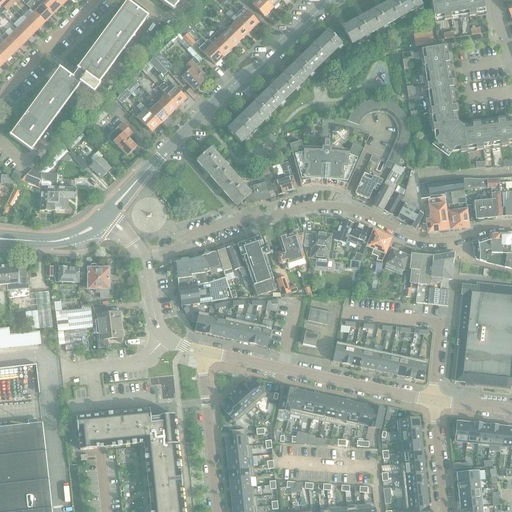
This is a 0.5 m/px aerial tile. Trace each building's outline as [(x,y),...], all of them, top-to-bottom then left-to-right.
[(53,0),(45,0),(41,5),(52,15),(60,7),(53,0)] [(170,8),(176,0),(157,0),(172,11),(173,10),(170,8)] [(273,9),(263,0),(256,0),(257,1),(252,6),(264,18),(273,9)] [(263,0),(273,9),(281,0),(263,0)] [(351,45),(422,6),(418,0),(393,0),(342,28),(351,45)] [(430,0),(434,20),(444,19),(444,21),(451,20),(451,18),(459,17),(456,0),(430,0)] [(485,13),(482,0),(456,0),(459,17),(468,15),(469,17),(476,16),(476,14),(485,13)] [(147,18),(147,17),(127,2),(126,3),(129,4),(79,72),(77,70),(72,78),(59,69),(61,71),(12,137),(10,136),(30,151),(31,151),(28,149),(77,83),(93,94),(100,85),(96,83),(145,16),(147,18)] [(30,10),(33,13),(44,24),(52,15),(41,5),(38,2),(30,10)] [(234,16),(238,20),(250,32),(258,23),(243,8),(234,16)] [(229,11),(226,14),(235,23),(229,28),(241,40),(250,32),(238,20),(234,16),(229,11)] [(33,13),(25,21),(36,32),(44,24),(33,13)] [(194,18),(190,22),(195,27),(199,23),(194,18)] [(21,25),(17,29),(27,40),(36,32),(25,21),(21,25)] [(229,28),(221,37),(232,49),(241,40),(229,28)] [(10,29),(5,34),(19,48),(27,40),(17,29),(13,33),(10,29)] [(240,144),(342,45),(328,31),(227,130),(240,144)] [(178,33),(174,36),(178,40),(194,58),(197,55),(190,47),(182,38),(178,33)] [(217,33),(208,41),(224,57),(232,49),(221,37),(217,33)] [(5,42),(1,46),(11,56),(19,48),(5,34),(1,39),(5,42)] [(190,47),(195,43),(187,34),(182,38),(190,47)] [(215,66),(224,57),(208,41),(199,50),(215,66)] [(0,61),(3,64),(11,56),(1,46),(0,46),(0,61)] [(422,67),(423,67),(448,63),(449,63),(448,55),(447,56),(446,46),(421,50),(422,60),(421,60),(422,67)] [(172,68),(158,52),(153,57),(167,72),(172,68)] [(153,67),(160,74),(163,77),(164,76),(167,72),(153,57),(149,62),(141,70),(145,74),(153,67)] [(184,79),(182,80),(186,83),(187,82),(195,91),(204,82),(201,78),(204,75),(195,67),(199,63),(194,58),(184,68),(189,73),(183,78),(184,79)] [(425,92),(427,92),(452,88),(453,88),(452,80),(451,81),(448,63),(423,67),(426,84),(424,85),(425,92)] [(163,93),(166,96),(177,108),(186,99),(164,76),(163,77),(160,74),(156,78),(162,83),(158,87),(163,93)] [(131,93),(139,85),(135,81),(126,89),(131,93)] [(159,96),(163,93),(158,87),(157,87),(154,90),(159,96)] [(429,117),(431,117),(455,113),(457,112),(456,105),(454,106),(452,88),(427,92),(429,109),(428,110),(429,117)] [(121,104),(131,95),(126,90),(116,99),(121,104)] [(153,108),(149,112),(160,124),(169,116),(157,104),(149,95),(145,99),(153,108)] [(166,96),(157,104),(169,116),(177,108),(166,96)] [(113,99),(102,109),(111,118),(121,108),(113,99)] [(378,100),(372,101),(366,102),(370,114),(374,112),(378,112),(379,100),(378,100)] [(379,112),(384,113),(386,115),(391,103),(385,101),(379,100),(378,112),(379,112)] [(364,117),(369,114),(370,114),(366,102),(365,102),(359,106),(354,110),(362,119),(364,117)] [(160,124),(149,112),(140,103),(135,108),(140,113),(136,117),(151,133),(160,124)] [(389,116),(392,119),(393,120),(402,112),(402,111),(397,107),(391,103),(386,115),(389,116)] [(358,125),(361,121),(362,119),(354,110),(350,115),(347,121),(358,125)] [(408,123),(405,117),(402,112),(393,120),(395,124),(396,128),(408,125),(408,123)] [(472,125),(462,126),(457,123),(455,113),(431,117),(432,125),(430,125),(431,132),(433,132),(434,141),(432,145),(448,157),(451,153),(459,152),(460,153),(467,152),(467,151),(475,150),(472,125)] [(500,146),(501,147),(507,146),(507,145),(511,144),(511,118),(503,120),(503,119),(496,120),(496,121),(500,146)] [(496,121),(479,124),(479,122),(472,123),(472,125),(475,150),(476,151),(483,150),(482,149),(500,146),(496,121)] [(132,133),(122,123),(117,128),(109,136),(109,140),(112,143),(114,142),(127,156),(136,147),(127,138),(132,133)] [(397,129),(397,134),(396,137),(408,140),(409,137),(409,130),(408,125),(396,128),(397,129)] [(80,132),(66,144),(71,149),(85,137),(80,132)] [(396,139),(393,145),(405,149),(407,143),(408,140),(396,137),(396,139)] [(339,188),(346,191),(363,150),(352,145),(349,153),(330,152),(330,148),(328,147),(329,138),(324,138),(324,147),(321,147),(321,151),(303,150),(301,142),(289,144),(301,188),(308,186),(315,185),(321,185),(322,174),(327,174),(325,185),(332,186),(339,188)] [(393,145),(390,153),(401,158),(405,149),(393,145)] [(63,148),(39,173),(41,174),(47,174),(68,153),(63,148)] [(210,148),(196,160),(201,166),(205,171),(206,172),(210,176),(214,181),(220,188),(223,191),(227,196),(232,202),(233,203),(236,207),(244,200),(251,194),(250,194),(246,189),(242,184),(237,179),(233,174),(228,169),(224,164),(219,158),(215,153),(210,148)] [(111,169),(100,158),(102,156),(98,151),(92,157),(92,160),(95,163),(90,167),(101,179),(111,169)] [(394,164),(398,166),(401,158),(390,153),(387,161),(394,164)] [(84,170),(89,166),(79,155),(74,159),(84,170)] [(370,161),(379,165),(382,159),(372,155),(370,161)] [(384,167),(392,170),(394,164),(387,161),(384,167)] [(274,182),(278,195),(286,193),(285,192),(296,189),(288,162),(280,164),(283,174),(278,176),(279,181),(274,182)] [(372,206),(382,211),(402,174),(405,170),(394,165),(392,170),(372,206)] [(18,179),(22,175),(16,170),(12,173),(18,179)] [(392,217),(400,222),(401,221),(407,224),(406,225),(414,230),(423,213),(422,206),(421,206),(421,204),(419,195),(419,196),(417,185),(418,184),(417,174),(410,172),(409,176),(405,190),(406,191),(406,192),(405,192),(404,195),(405,195),(401,202),(392,217)] [(377,191),(382,181),(364,173),(355,194),(368,200),(373,189),(377,191)] [(26,176),(21,181),(41,189),(40,212),(53,212),(53,211),(54,211),(55,188),(56,188),(57,175),(47,174),(41,174),(40,180),(27,175),(26,176)] [(9,176),(1,175),(0,182),(0,183),(18,185),(9,176)] [(505,218),(511,217),(511,177),(500,179),(498,179),(501,194),(503,209),(505,209),(505,218)] [(463,191),(464,191),(477,188),(485,188),(485,189),(490,189),(491,200),(473,202),(475,219),(504,218),(505,218),(505,209),(503,209),(501,194),(498,179),(486,179),(475,180),(468,179),(463,180),(463,191)] [(444,195),(445,195),(444,194),(450,193),(452,205),(459,204),(466,203),(464,191),(463,191),(463,180),(442,182),(444,195)] [(55,188),(54,211),(64,211),(65,210),(68,210),(68,202),(64,202),(64,199),(75,199),(75,189),(74,189),(75,181),(67,181),(67,188),(56,188),(55,188)] [(421,204),(420,200),(429,198),(429,196),(444,195),(442,182),(418,184),(417,185),(419,196),(419,195),(421,204)] [(251,194),(244,200),(247,204),(269,198),(265,185),(265,183),(252,186),(254,193),(250,194),(251,194)] [(405,190),(398,187),(394,194),(393,194),(383,212),(392,217),(401,202),(405,195),(404,195),(405,192),(406,192),(406,191),(405,190)] [(16,190),(8,204),(13,207),(21,192),(16,190)] [(445,203),(444,198),(428,200),(430,220),(426,220),(427,233),(440,232),(436,204),(445,203)] [(440,232),(448,231),(445,203),(436,204),(440,232)] [(469,228),(467,210),(449,212),(451,230),(469,228)] [(353,224),(342,220),(333,241),(344,245),(346,241),(349,242),(350,236),(349,236),(353,224)] [(349,242),(356,245),(358,240),(367,244),(372,230),(364,227),(354,223),(353,224),(349,236),(350,236),(349,242)] [(372,230),(367,244),(365,247),(373,251),(371,255),(377,258),(376,261),(381,262),(391,238),(372,230)] [(305,235),(304,247),(311,248),(310,249),(311,249),(310,258),(317,259),(316,267),(326,268),(332,269),(333,261),(327,261),(328,251),(329,252),(331,235),(312,233),(312,235),(305,235)] [(296,234),(286,237),(287,238),(297,266),(306,263),(296,234)] [(288,269),(297,266),(287,238),(286,237),(286,236),(284,237),(283,235),(279,236),(278,238),(277,239),(282,252),(277,253),(278,256),(277,259),(279,264),(282,265),(286,263),(288,269)] [(500,235),(499,235),(490,238),(491,253),(487,253),(485,263),(507,268),(507,262),(506,262),(507,259),(502,257),(502,260),(500,260),(500,253),(501,253),(501,246),(499,245),(500,235)] [(511,235),(500,235),(499,245),(501,246),(501,253),(500,253),(500,260),(502,260),(502,257),(507,259),(506,262),(507,262),(507,268),(509,269),(511,235)] [(276,290),(264,257),(267,256),(260,237),(237,245),(241,257),(242,256),(256,297),(276,290)] [(478,244),(473,245),(473,248),(474,247),(475,251),(474,251),(476,260),(485,263),(487,253),(491,253),(490,238),(477,242),(478,244)] [(246,275),(236,245),(226,249),(233,271),(238,269),(241,277),(246,275)] [(222,268),(225,278),(226,282),(234,279),(224,249),(216,252),(222,268)] [(386,264),(385,267),(401,274),(403,271),(409,257),(392,249),(386,264)] [(216,270),(222,268),(216,252),(198,258),(204,274),(205,274),(210,272),(211,275),(217,273),(216,270)] [(356,253),(353,261),(360,262),(361,262),(363,255),(356,253)] [(454,253),(443,255),(438,306),(447,307),(449,292),(447,291),(448,280),(451,280),(454,253)] [(411,290),(416,291),(418,278),(419,278),(421,255),(410,254),(409,270),(411,270),(409,289),(405,288),(404,297),(410,298),(411,290)] [(415,303),(427,305),(433,256),(432,256),(421,255),(419,278),(418,278),(416,291),(415,303)] [(427,305),(438,306),(443,255),(433,256),(427,305)] [(180,262),(175,263),(178,287),(184,286),(208,283),(207,280),(205,274),(204,274),(198,258),(189,261),(188,260),(187,259),(182,259),(180,261),(180,262)] [(350,261),(349,270),(359,271),(360,262),(353,261),(350,261)] [(8,290),(29,288),(28,277),(27,278),(25,266),(24,264),(5,266),(7,290),(8,290)] [(96,289),(96,292),(100,292),(101,298),(109,298),(108,268),(97,269),(97,267),(96,265),(94,265),(91,265),(89,267),(89,269),(88,269),(88,289),(96,289)] [(55,282),(58,282),(58,283),(79,283),(79,268),(68,268),(59,268),(59,273),(55,273),(55,276),(54,276),(54,278),(55,278),(55,282)] [(368,272),(365,291),(375,292),(378,273),(374,273),(368,272)] [(402,274),(400,285),(406,286),(409,275),(402,274)] [(295,286),(289,288),(285,277),(276,280),(282,296),(284,295),(290,293),(291,293),(297,291),(295,286)] [(184,286),(178,287),(181,306),(218,301),(221,300),(222,300),(228,299),(226,289),(229,288),(226,282),(225,278),(213,281),(208,283),(184,286)] [(511,300),(496,299),(498,285),(476,283),(476,286),(462,284),(460,295),(461,296),(456,346),(458,346),(454,383),(465,384),(465,387),(475,388),(476,387),(511,390),(511,387),(511,300)] [(511,286),(498,285),(496,299),(511,300),(511,286)] [(53,328),(49,292),(23,295),(27,331),(53,328)] [(82,309),(56,311),(59,345),(65,345),(66,353),(73,352),(73,353),(89,351),(87,329),(92,328),(90,306),(82,307),(82,309)] [(121,324),(120,312),(107,313),(106,307),(93,308),(95,319),(96,320),(98,320),(98,327),(121,324)] [(330,326),(332,314),(310,309),(307,321),(330,326)] [(195,332),(204,334),(208,318),(209,315),(199,313),(195,332)] [(217,320),(213,336),(222,338),(226,319),(218,317),(217,320)] [(208,318),(204,334),(208,335),(213,336),(217,320),(208,318)] [(226,319),(222,338),(231,340),(235,321),(226,319)] [(244,323),(240,342),(249,344),(253,325),(254,322),(244,320),(244,323)] [(235,321),(231,340),(240,342),(244,323),(235,321)] [(98,327),(99,334),(98,334),(97,336),(98,348),(108,347),(107,339),(115,338),(116,340),(117,342),(120,341),(122,340),(121,338),(123,338),(121,324),(98,327)] [(253,325),(249,344),(258,346),(262,327),(253,325)] [(262,327),(258,346),(267,348),(268,344),(270,344),(273,331),(271,331),(271,329),(262,327)] [(315,348),(318,336),(305,333),(302,345),(315,348)] [(346,345),(342,364),(351,366),(355,347),(356,344),(354,344),(346,342),(345,345),(346,345)] [(336,343),(332,362),(334,362),(342,364),(346,345),(345,345),(336,343)] [(364,349),(360,368),(369,370),(373,351),(374,348),(373,348),(364,346),(363,348),(364,349)] [(355,347),(351,366),(360,368),(364,349),(363,348),(355,347)] [(373,351),(369,370),(378,372),(382,352),(373,351)] [(382,352),(378,372),(387,374),(391,354),(382,352)] [(391,354),(387,374),(395,376),(400,356),(391,354)] [(400,356),(395,376),(405,378),(409,356),(408,358),(400,356)] [(409,356),(405,378),(413,379),(418,358),(409,356)] [(418,358),(413,379),(423,382),(428,360),(418,358)] [(241,389),(240,390),(254,406),(266,396),(253,382),(249,386),(247,384),(246,385),(245,384),(240,388),(241,389)] [(283,388),(278,412),(289,414),(294,391),(283,388)] [(236,394),(232,397),(246,413),(254,406),(240,390),(239,389),(235,393),(236,394)] [(294,391),(289,414),(300,417),(305,393),(294,391)] [(305,393),(300,417),(311,419),(317,396),(305,393)] [(317,396),(311,419),(323,422),(328,398),(317,396)] [(227,405),(223,409),(235,423),(246,413),(232,397),(231,398),(230,397),(226,401),(227,402),(225,403),(227,405)] [(328,398),(323,422),(334,424),(339,400),(328,398)] [(339,400),(334,424),(345,427),(350,403),(339,400)] [(350,403),(345,427),(356,429),(357,429),(358,424),(357,424),(361,405),(350,403)] [(361,405),(357,424),(358,424),(368,427),(372,408),(361,405)] [(372,408),(368,427),(380,429),(384,410),(372,408)] [(183,511),(181,488),(182,488),(180,472),(174,415),(159,416),(159,417),(150,418),(149,410),(97,415),(76,417),(77,433),(78,432),(80,450),(96,449),(96,448),(100,448),(144,443),(150,505),(148,506),(148,507),(147,508),(146,509),(146,510),(145,511),(144,511),(183,511)] [(405,420),(397,421),(398,432),(420,430),(419,419),(413,419),(412,416),(405,417),(405,420)] [(0,511),(52,511),(42,422),(0,426),(0,511)] [(454,428),(453,435),(455,436),(455,442),(467,443),(469,423),(457,422),(456,428),(454,428)] [(469,423),(467,443),(477,445),(477,447),(478,447),(480,424),(475,423),(475,424),(469,423)] [(480,424),(478,447),(489,448),(492,425),(491,425),(491,426),(481,424),(480,424)] [(489,448),(489,451),(500,452),(501,447),(503,427),(497,426),(492,425),(489,448)] [(511,427),(503,427),(501,447),(511,448),(511,447),(511,427)] [(245,429),(231,430),(232,437),(246,436),(245,429)] [(420,430),(398,432),(399,443),(401,443),(421,441),(420,430)] [(232,437),(226,438),(227,449),(251,447),(251,446),(249,446),(248,436),(246,436),(232,437)] [(421,441),(401,443),(402,453),(422,451),(421,441)] [(251,447),(227,449),(228,459),(247,457),(248,458),(252,457),(251,447)] [(402,453),(400,453),(401,464),(423,462),(422,451),(402,453)] [(247,457),(228,459),(229,469),(248,467),(248,466),(248,458),(247,457)] [(401,464),(399,464),(400,476),(424,473),(423,462),(401,464)] [(248,467),(229,469),(230,480),(250,477),(250,478),(254,478),(253,466),(248,466),(248,467)] [(478,471),(456,473),(457,483),(479,481),(485,480),(484,470),(478,471)] [(424,473),(400,476),(401,487),(425,485),(424,473)] [(250,477),(230,480),(231,490),(251,488),(251,487),(250,478),(250,477)] [(479,481),(457,483),(458,492),(480,490),(479,481)] [(425,485),(401,487),(402,499),(427,496),(425,485)] [(251,488),(231,490),(232,500),(254,497),(253,487),(251,487),(251,488)] [(480,490),(458,492),(459,501),(481,498),(480,490)] [(427,496),(402,499),(404,511),(406,510),(428,507),(427,496)] [(254,497),(232,500),(233,510),(258,507),(256,497),(254,497)] [(481,498),(459,501),(460,510),(482,507),(481,498)]
